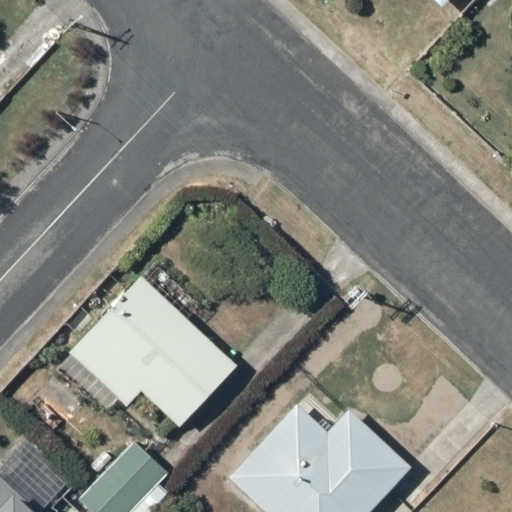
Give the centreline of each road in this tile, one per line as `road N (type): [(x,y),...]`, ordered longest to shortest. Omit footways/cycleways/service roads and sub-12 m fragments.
road 1 (residential): [(511,327),(187,13)]
road 2 (residential): [(0,220),(187,13)]
